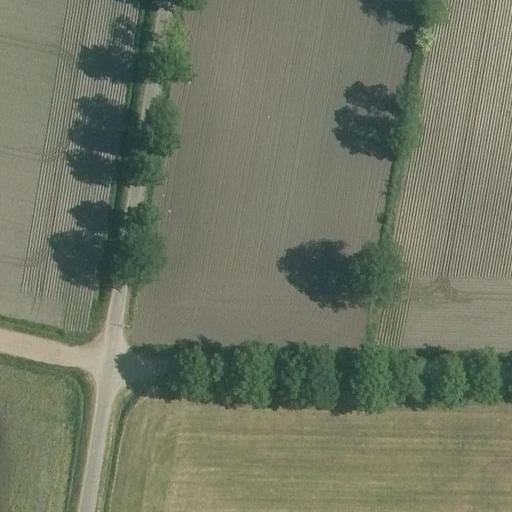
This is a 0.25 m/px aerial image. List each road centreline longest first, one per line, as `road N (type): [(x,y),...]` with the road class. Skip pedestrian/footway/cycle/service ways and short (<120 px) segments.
road 1 (unclassified): [(84,511),(165,0)]
road 2 (track): [(0,341),(108,365),(511,374)]
